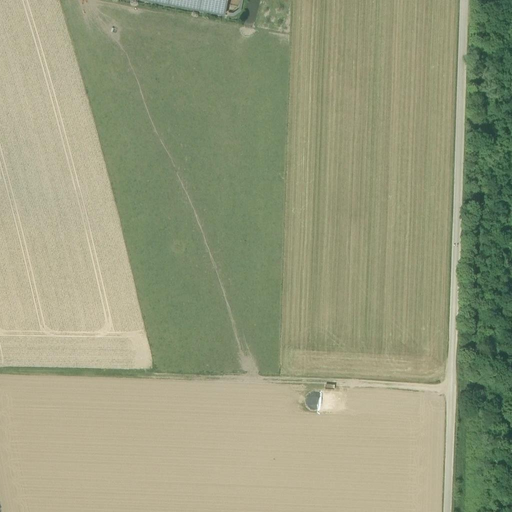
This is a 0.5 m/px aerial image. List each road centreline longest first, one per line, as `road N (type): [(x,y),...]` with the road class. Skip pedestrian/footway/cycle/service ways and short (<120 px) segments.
road 1 (residential): [(447,511),(463,0)]
road 2 (track): [(451,385),(35,373)]
